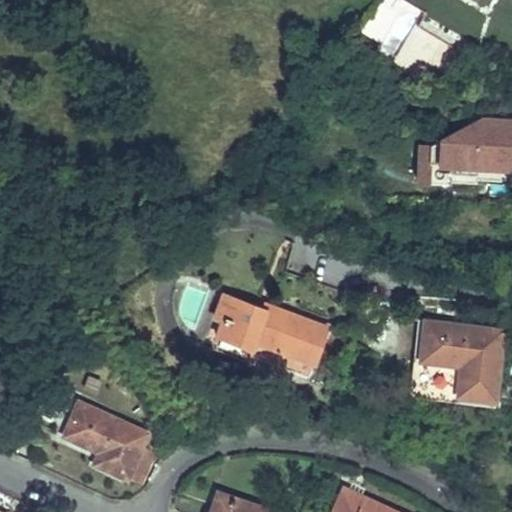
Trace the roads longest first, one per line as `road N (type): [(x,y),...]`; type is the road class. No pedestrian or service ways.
road 1 (residential): [(466,511),(422,481),(357,453),(290,439),(225,442),(189,456),(149,511)]
road 2 (residential): [(324,263),(431,293),(511,294)]
